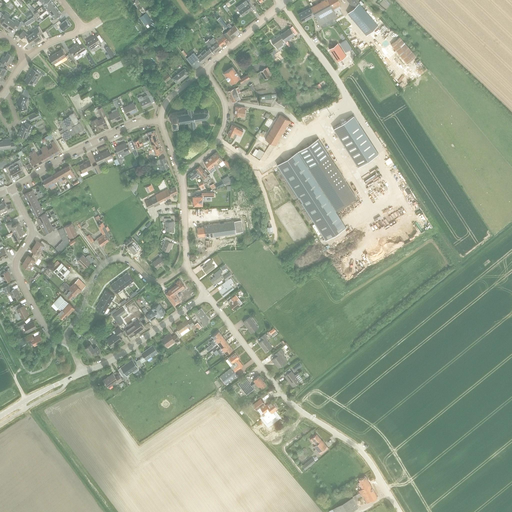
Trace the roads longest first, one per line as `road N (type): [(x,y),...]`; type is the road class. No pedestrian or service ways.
road 1 (tertiary): [(398,511),(359,448),(292,404),(206,295)]
road 2 (track): [(254,162),(275,233),(258,268),(279,310),(297,324),(320,366),(355,339)]
road 3 (residential): [(62,340),(111,258),(126,258),(156,282),(186,265)]
road 4 (residential): [(62,340),(46,331),(16,271),(31,227),(11,190)]
road 5 (residential): [(11,190),(129,125),(160,120)]
road 6 (tertiary): [(81,372),(118,357),(206,295)]
road 7 (tertiary): [(179,174),(210,151),(223,128),(222,97),(204,69)]
